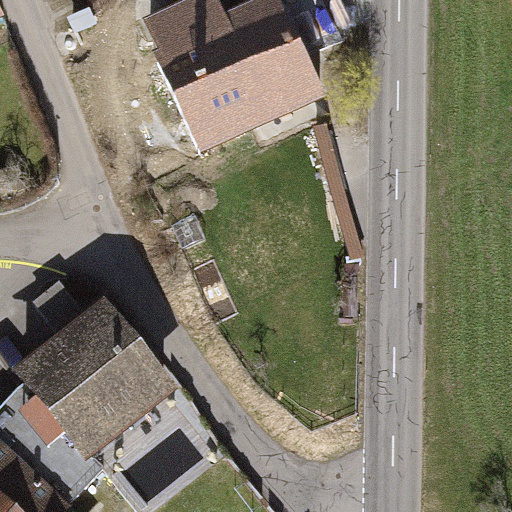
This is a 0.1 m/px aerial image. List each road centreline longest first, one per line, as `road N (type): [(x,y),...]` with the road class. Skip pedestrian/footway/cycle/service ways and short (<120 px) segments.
road 1 (tertiary): [(392,511),(398,0)]
road 2 (unclassified): [(87,251),(125,287),(302,511)]
road 3 (unclassified): [(87,251),(84,167),(21,0)]
